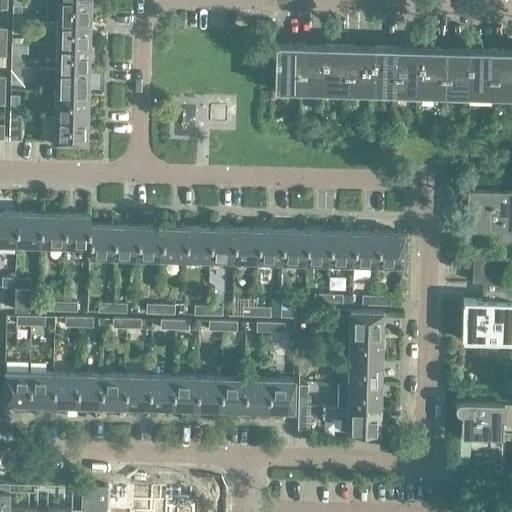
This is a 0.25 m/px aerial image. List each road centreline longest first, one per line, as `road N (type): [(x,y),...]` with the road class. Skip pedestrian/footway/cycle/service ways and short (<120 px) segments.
road 1 (unclassified): [(242,458),(428,465),(436,181),(141,174)]
road 2 (residential): [(141,174),(145,8),(152,1),(434,11)]
road 3 (unclassified): [(242,458),(0,450)]
road 4 (unclassified): [(141,174),(0,171)]
